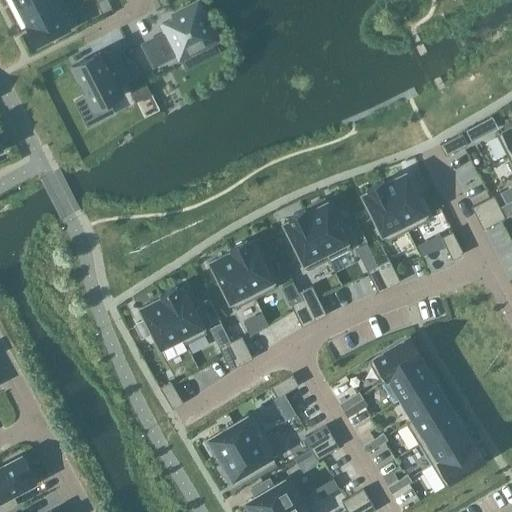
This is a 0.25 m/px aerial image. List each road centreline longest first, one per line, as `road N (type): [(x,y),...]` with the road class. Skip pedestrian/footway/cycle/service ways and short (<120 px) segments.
road 1 (residential): [(296,349),(483,262)]
road 2 (residential): [(296,349),(391,511)]
road 3 (residential): [(83,511),(0,354)]
road 4 (residential): [(432,143),(483,262)]
